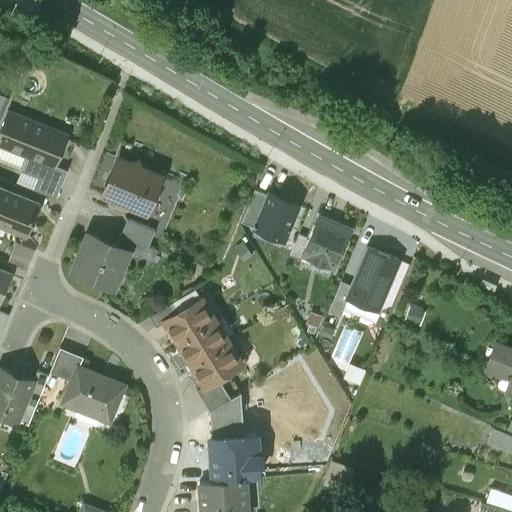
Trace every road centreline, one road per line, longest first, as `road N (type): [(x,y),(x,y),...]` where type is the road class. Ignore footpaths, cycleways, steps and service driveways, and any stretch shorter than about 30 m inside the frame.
road 1 (residential): [(511,257),(340,169),(46,0)]
road 2 (residential): [(150,511),(169,455),(173,420),(165,386),(108,323),(40,290)]
road 3 (residential): [(40,290),(89,176)]
